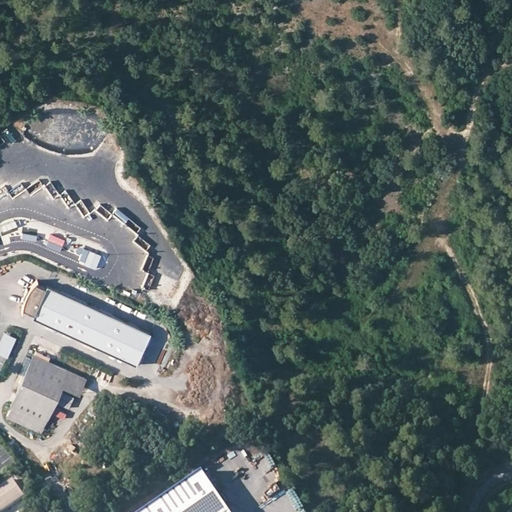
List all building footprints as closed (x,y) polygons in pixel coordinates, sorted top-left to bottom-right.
[(141,287),(172,299),(180,281),(149,269),(141,287)] [(151,334),(48,286),(46,289),(36,284),(34,287),(32,290),(30,293),(28,296),(27,299),(26,303),(25,306),(24,310),(35,315),(33,318),(137,366),(151,334)] [(16,338),(4,333),(0,343),(0,354),(7,358),(16,338)] [(39,432),(61,385),(68,370),(34,355),(6,417),(39,432)] [(84,378),(68,370),(61,385),(77,393),(84,378)] [(175,387),(171,392),(183,401),(187,396),(175,387)] [(267,482),(281,476),(275,463),(261,470),(267,482)] [(229,511),(203,473),(144,511),(229,511)] [(15,480),(0,489),(0,511),(26,496),(15,480)] [(268,499),(279,497),(278,490),(267,491),(268,499)] [(291,511),(301,511),(305,510),(292,491),(282,498),(291,511)]
